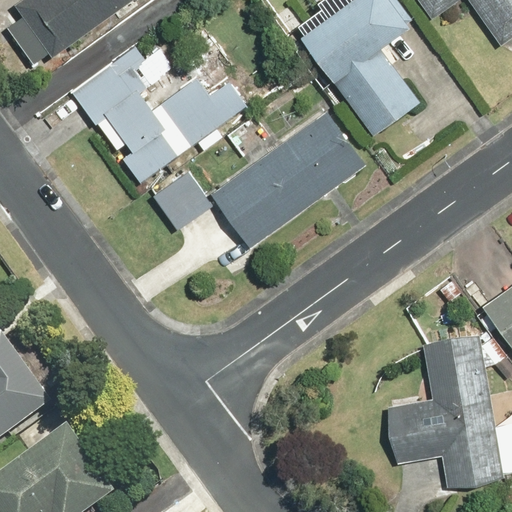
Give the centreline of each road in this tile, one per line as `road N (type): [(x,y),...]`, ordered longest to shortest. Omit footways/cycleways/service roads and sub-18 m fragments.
road 1 (residential): [(180,397),(511,158)]
road 2 (residential): [(0,159),(180,397)]
road 3 (residential): [(180,397),(272,511)]
